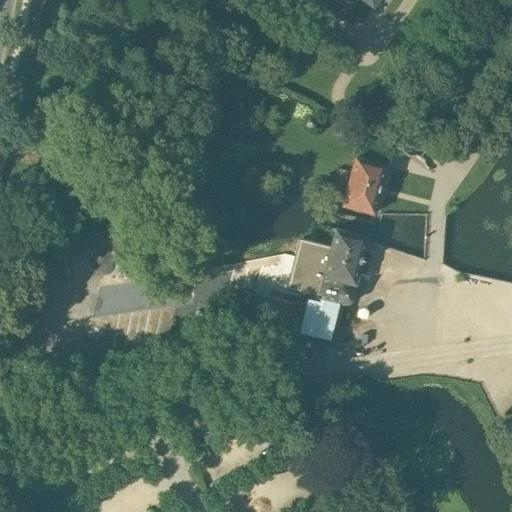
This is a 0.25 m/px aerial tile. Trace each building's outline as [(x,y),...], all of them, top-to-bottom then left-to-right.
[(289,0),(252,0),(252,1),(278,18),(289,0)] [(333,0),(348,10),(355,0),(358,0),(372,9),(378,0),(333,0)] [(392,145),(363,130),(359,145),(346,142),(342,159),(355,162),(343,207),(374,215),(392,145)] [(368,238),(336,230),(331,250),(319,298),(343,305),(345,306),(348,305),(350,304),(352,303),(353,301),(354,299),(355,297),(354,295),(354,293),(368,238)] [(318,298),(331,250),(298,242),(285,290),(304,294),(318,298)] [(319,298),(318,298),(304,294),(293,338),(333,348),(334,344),(343,305),(319,298)]
